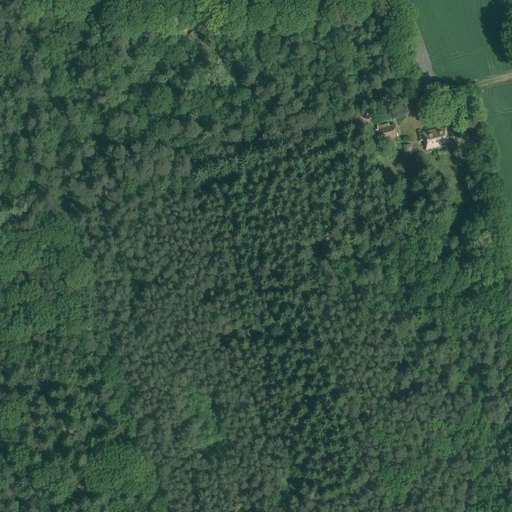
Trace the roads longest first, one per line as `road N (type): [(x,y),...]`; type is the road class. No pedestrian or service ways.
road 1 (track): [(511,75),(0,227)]
road 2 (track): [(157,511),(66,206),(0,60)]
